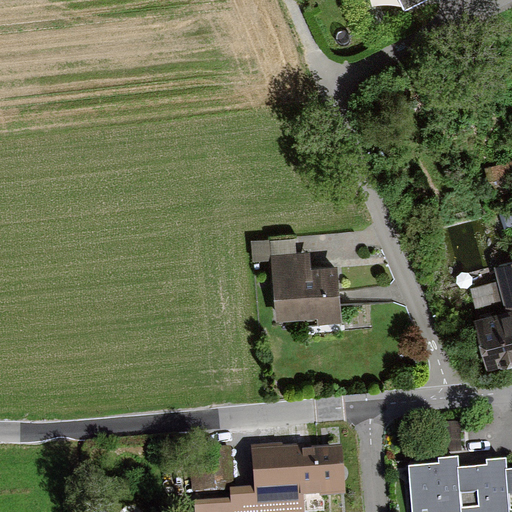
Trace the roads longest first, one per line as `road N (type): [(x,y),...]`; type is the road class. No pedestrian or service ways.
road 1 (residential): [(324,88),(391,239),(447,398)]
road 2 (residential): [(75,431),(367,407)]
road 3 (residential): [(324,88),(503,0)]
